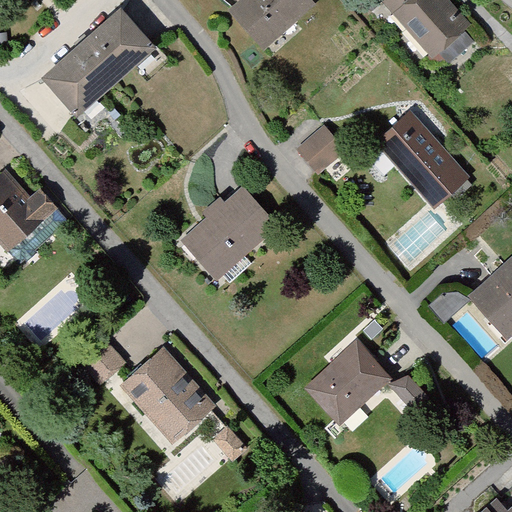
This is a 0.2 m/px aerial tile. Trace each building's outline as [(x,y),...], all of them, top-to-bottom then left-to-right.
[(246,0),(247,1),(232,13),(261,47),(312,5),(307,0),(246,0)] [(382,0),(394,12),(388,18),(425,60),(464,26),(441,0),(382,0)] [(118,16),(38,84),(75,126),(154,59),(118,16)] [(467,177),(405,111),(371,143),(433,209),(467,177)] [(322,123),(292,153),(315,176),(345,146),(322,123)] [(3,176),(0,178),(0,246),(12,260),(62,215),(41,191),(28,203),(3,176)] [(247,185),(179,243),(216,287),(285,229),(247,185)] [(511,259),(467,298),(505,343),(511,336),(511,259)] [(353,338),(297,391),(337,434),(386,389),(395,399),(421,374),(396,348),(378,365),(353,338)] [(102,340),(74,365),(98,391),(126,366),(102,340)] [(162,350),(110,393),(162,455),(214,412),(162,350)] [(229,425),(219,437),(234,451),(245,440),(229,425)]
